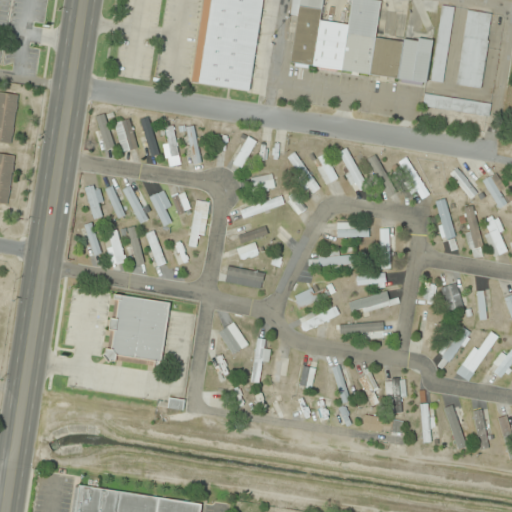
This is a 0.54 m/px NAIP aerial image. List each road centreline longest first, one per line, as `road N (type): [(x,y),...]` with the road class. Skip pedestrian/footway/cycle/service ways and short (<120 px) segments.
road 1 (secondary): [(5,511),(82,0)]
road 2 (residential): [(511,397),(435,384),(427,366),(295,340),(267,310),(43,265)]
road 3 (residential): [(69,86),(511,158)]
road 4 (residential): [(59,158),(211,184),(227,200),(198,405),(229,414)]
road 5 (residential): [(267,310),(317,216),(337,205),(408,212),(418,226),(417,256),(397,360)]
